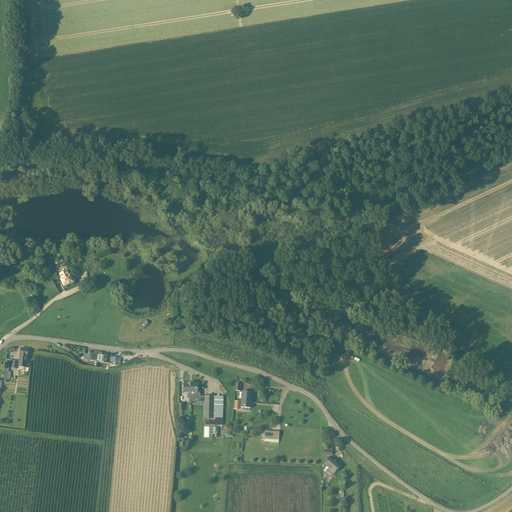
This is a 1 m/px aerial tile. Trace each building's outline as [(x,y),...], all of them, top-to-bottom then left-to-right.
[(84,268),(96,263),(94,259),(82,264),(84,268)] [(69,276),(67,271),(60,274),(62,279),(61,279),(64,286),(73,282),(70,275),(69,276)] [(142,331),(149,324),(146,320),(139,327),(142,331)] [(26,368),(27,361),(28,349),(21,348),(18,367),(26,368)] [(98,358),(99,352),(90,350),(89,361),(97,362),(98,358)] [(98,358),(97,362),(107,363),(108,353),(99,352),(98,358)] [(17,368),(17,361),(13,361),(7,360),(6,365),(12,366),(12,368),(17,368)] [(14,372),(14,370),(9,370),(9,368),(5,368),(4,378),(8,379),(9,372),(14,372)] [(242,402),(251,402),(252,402),(252,394),(242,393),(241,401),(242,402)] [(223,413),(223,396),(205,396),(204,419),(209,419),(208,425),(219,425),(219,419),(219,412),(223,413)] [(251,410),(251,402),(242,402),(241,409),(243,409),(243,412),(249,412),(249,410),(251,410)] [(265,431),(265,440),(279,441),(279,432),(265,431)] [(332,475),(335,472),(341,465),(331,457),(325,464),(330,468),(327,471),(332,475)]
